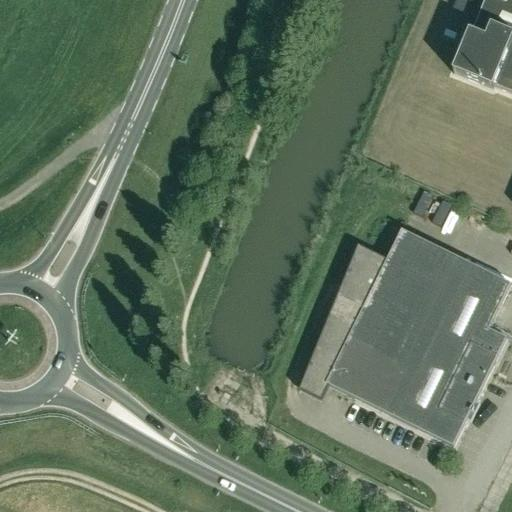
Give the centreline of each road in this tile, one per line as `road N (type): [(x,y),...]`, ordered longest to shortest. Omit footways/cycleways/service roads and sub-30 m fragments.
road 1 (primary): [(46,291),(152,84),(183,0)]
road 2 (secondary): [(294,511),(57,378)]
road 3 (residential): [(283,448),(408,511)]
road 4 (unknown): [(453,511),(511,398)]
